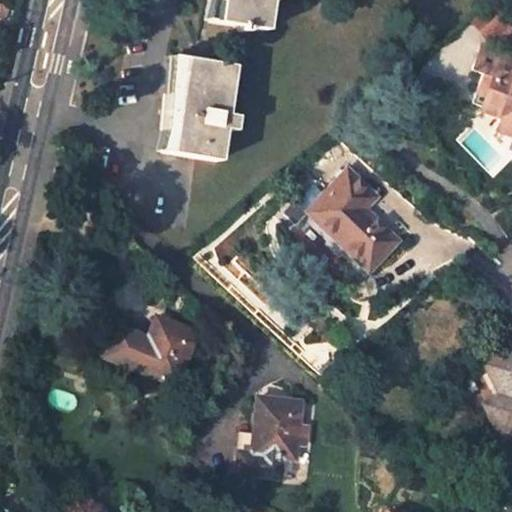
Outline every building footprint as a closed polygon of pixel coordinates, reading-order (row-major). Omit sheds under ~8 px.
[(216,0),(214,22),(241,26),(240,29),(247,30),(248,27),(265,29),(269,0),(216,0)] [(486,43),(506,27),(488,5),(468,21),(486,43)] [(475,103),(494,111),(492,116),(511,124),(511,55),(477,40),(467,63),(478,68),(471,83),(482,87),(475,103)] [(162,152),(198,158),(217,161),(230,66),(176,57),(171,90),(174,90),(173,95),(159,93),(158,112),(158,130),(168,131),(167,135),(165,135),(162,152)] [(489,124),(511,134),(511,124),(492,116),(489,124)] [(369,264),(397,235),(365,204),(376,191),(348,166),(309,208),(369,264)] [(148,337),(123,329),(116,327),(106,359),(178,384),(196,329),(155,316),(148,337)] [(499,433),(511,427),(511,343),(485,355),(500,386),(481,395),(499,433)] [(258,396),(256,432),(255,436),(259,437),(258,453),(240,451),(238,471),(296,477),(302,400),(258,396)] [(241,431),(240,451),(258,453),(259,437),(255,436),(256,432),(241,431)] [(478,507),(508,483),(500,471),(469,494),(478,507)]
